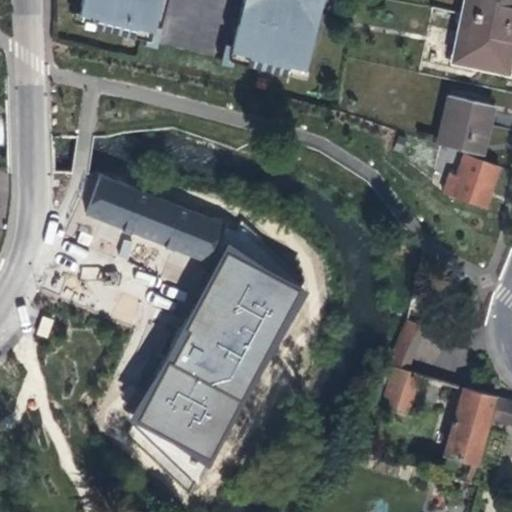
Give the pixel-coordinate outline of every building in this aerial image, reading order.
[(150,41),(160,0),(82,0),(79,13),(122,24),(119,33),(145,40),(150,41)] [(156,48),(168,0),(160,0),(150,41),(145,40),(144,44),(156,48)] [(227,60),(242,0),(234,0),(218,64),(230,67),(231,61),(227,60)] [(305,63),(320,0),(242,0),(227,60),(231,61),(257,68),(260,59),(303,70),(305,63)] [(511,0),(464,0),(461,15),(511,25),(511,0)] [(119,33),(122,24),(79,13),(80,5),(76,4),(71,21),(119,33)] [(511,48),(511,46),(511,25),(461,15),(451,63),(506,74),(511,48)] [(305,63),(303,70),(260,59),(257,68),(300,79),(305,80),(309,64),(305,63)] [(463,149),(462,152),(481,158),(487,125),(491,105),(447,96),(438,144),(463,149)] [(105,117),(107,137),(127,130),(158,126),(259,159),(264,142),(130,105),(105,117)] [(417,152),(421,138),(395,130),(387,151),(398,155),(401,146),(417,152)] [(497,163),(481,158),(462,152),(453,178),(448,177),(442,194),(484,208),(492,182),(497,163)] [(228,254),(236,257),(248,228),(101,170),(86,210),(212,259),(216,249),(228,254)] [(307,294),(228,254),(134,422),(211,469),(307,294)] [(391,364),(404,368),(422,326),(405,319),(387,363),(391,364)] [(405,406),(416,371),(404,368),(391,364),(381,399),(405,406)] [(68,373),(54,389),(89,422),(104,406),(102,405),(68,373)] [(477,461),(489,416),(495,392),(462,383),(444,452),(477,461)] [(511,397),(495,392),(489,416),(511,423),(511,397)]
